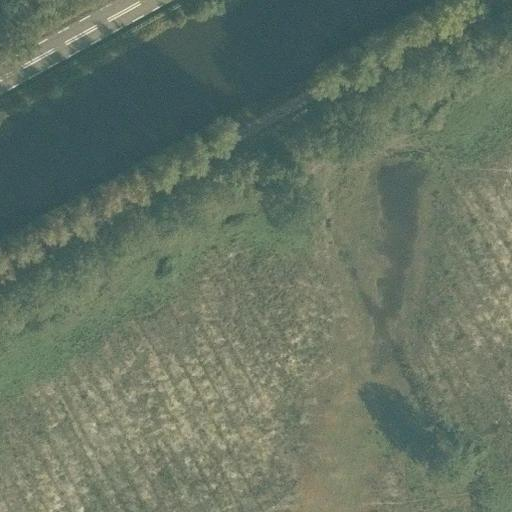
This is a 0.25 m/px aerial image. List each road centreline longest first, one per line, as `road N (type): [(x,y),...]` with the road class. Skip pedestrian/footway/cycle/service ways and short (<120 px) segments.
road 1 (track): [(0,268),(486,0)]
road 2 (secondary): [(0,80),(146,0)]
